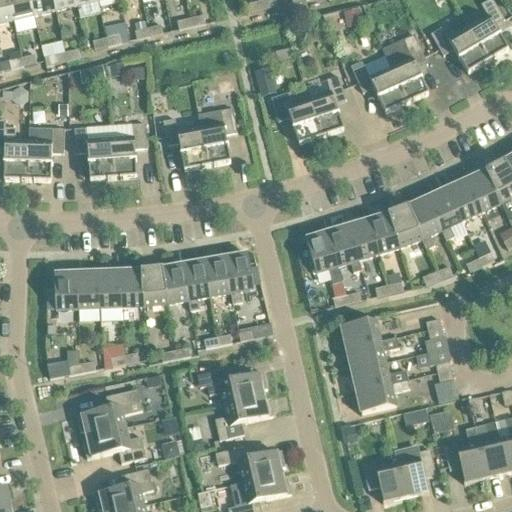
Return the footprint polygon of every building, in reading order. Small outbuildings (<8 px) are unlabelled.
[(7,0),(0,0),(0,28),(13,25),(7,0)] [(29,0),(7,0),(13,25),(34,20),(29,0)] [(51,0),(29,0),(34,20),(56,15),(51,0)] [(74,0),(51,0),(56,15),(77,10),(74,0)] [(96,0),(74,0),(77,10),(98,6),(96,0)] [(275,2),(262,5),(264,14),(277,11),(275,2)] [(487,20),(467,31),(488,67),(508,55),(494,31),(505,25),(492,3),(481,9),(487,20)] [(264,14),(262,5),(249,8),(251,17),(264,14)] [(360,13),(344,17),(348,32),(364,28),(360,13)] [(203,20),(190,23),(192,32),(205,29),(203,20)] [(137,23),(139,33),(146,31),(144,21),(137,23)] [(192,32),(190,23),(177,26),(179,35),(192,32)] [(310,27),(315,39),(325,35),(321,23),(310,27)] [(161,29),(148,32),(150,42),(163,39),(161,29)] [(488,67),(467,31),(447,43),(441,33),(431,39),(443,61),(454,55),(468,79),(488,67)] [(150,42),(148,32),(135,35),(137,45),(150,42)] [(119,39),(106,42),(108,51),(121,48),(119,39)] [(390,72),(407,109),(428,99),(417,74),(428,69),(414,39),(382,54),(390,72)] [(108,51),(106,42),(93,45),(95,55),(108,51)] [(276,56),(278,65),(291,62),(289,53),(276,56)] [(78,54),(65,57),(67,66),(80,63),(78,54)] [(67,66),(65,57),(52,60),(54,69),(67,66)] [(35,59),(22,62),(24,71),(37,68),(35,59)] [(24,71),(22,62),(9,65),(11,74),(24,71)] [(125,79),(122,68),(110,70),(112,82),(125,79)] [(407,109),(390,72),(369,81),(364,70),(353,75),(363,98),(374,93),(385,119),(407,109)] [(103,71),(91,74),(93,86),(105,84),(103,71)] [(344,135),(335,109),(346,105),(338,81),(327,85),(327,86),(305,93),(308,103),(321,142),(344,135)] [(236,94),(234,82),(225,83),(227,95),(236,94)] [(272,96),(269,82),(257,85),(261,99),(272,96)] [(28,106),(28,96),(20,92),(12,96),(12,106),(20,111),(28,106)] [(321,142),(308,103),(295,108),(292,96),(271,103),(279,127),(290,123),(299,150),(321,142)] [(68,119),(68,110),(59,110),(59,120),(68,119)] [(237,138),(232,113),(198,120),(200,132),(207,172),(230,168),(225,140),(237,138)] [(4,185),(28,186),(29,145),(15,145),(15,132),(6,132),(6,125),(0,124),(0,157),(5,158),(4,185)] [(207,172),(200,132),(177,136),(175,124),(163,126),(167,151),(179,149),(184,176),(207,172)] [(133,141),(110,143),(113,184),(137,182),(135,155),(147,154),(145,129),(133,129),(133,141)] [(29,133),(29,145),(28,186),(51,187),(52,159),(64,159),(64,134),(29,133)] [(113,184),(110,143),(87,145),(86,133),(74,134),(76,159),(88,158),(90,186),(113,184)] [(511,160),(503,166),(511,180),(511,160)] [(511,180),(503,166),(486,176),(501,209),(509,226),(511,224),(511,205),(511,203),(511,202),(511,180)] [(486,176),(467,185),(482,218),(501,209),(486,176)] [(467,185),(447,194),(462,227),(482,218),(467,185)] [(447,194),(427,203),(442,236),(441,236),(446,246),(455,242),(450,232),(462,227),(447,194)] [(427,203),(407,212),(422,245),(426,255),(435,251),(431,241),(441,236),(442,236),(427,203)] [(407,212),(389,219),(400,253),(422,245),(407,212)] [(389,219),(369,225),(379,259),(400,253),(389,219)] [(369,225),(348,231),(358,266),(379,259),(369,225)] [(348,231),(327,237),(338,272),(358,266),(348,231)] [(338,272),(327,237),(306,244),(316,279),(329,275),(333,289),(342,286),(338,272)] [(511,252),(511,241),(503,246),(508,255),(511,252)] [(491,258),(478,263),(482,272),(495,266),(491,258)] [(247,259),(225,263),(231,298),(233,309),(242,307),(240,297),(254,294),(247,259)] [(225,263),(204,266),(210,302),(231,298),(225,263)] [(482,272),(478,263),(466,269),(470,278),(482,272)] [(189,306),(188,306),(190,316),(200,315),(198,304),(210,302),(204,266),(183,270),(189,306)] [(168,309),(188,306),(189,306),(183,270),(161,274),(168,309)] [(449,271),(436,276),(440,285),(453,280),(449,271)] [(144,312),(168,309),(161,274),(142,276),(144,312)] [(122,313),(144,312),(142,276),(120,277),(122,313)] [(440,285),(436,276),(422,282),(426,291),(440,285)] [(78,314),(100,313),(99,277),(77,278),(78,314)] [(100,313),(122,313),(120,277),(99,277),(100,313)] [(56,315),(78,314),(77,278),(54,279),(56,315)] [(401,287),(388,290),(390,299),(403,296),(401,287)] [(390,299),(388,290),(375,293),(377,302),(390,299)] [(359,297),(346,300),(348,309),(361,306),(359,297)] [(348,309),(346,300),(333,303),(335,312),(348,309)] [(341,332),(346,355),(381,346),(376,324),(342,332),(342,331),(341,332)] [(426,327),(428,336),(441,333),(439,324),(426,327)] [(441,333),(428,336),(430,345),(443,342),(441,333)] [(238,337),(240,347),(254,344),(252,335),(238,337)] [(230,339),(217,342),(219,351),(232,348),(230,339)] [(219,351),(217,342),(204,345),(205,353),(219,351)] [(346,355),(351,376),(386,368),(383,356),(399,353),(397,343),(381,346),(346,355)] [(189,352),(175,355),(177,364),(191,362),(189,352)] [(67,355),(67,371),(79,369),(79,355),(67,355)] [(177,364),(175,355),(161,358),(162,367),(177,364)] [(137,357),(124,360),(126,369),(139,367),(137,357)] [(126,369),(124,360),(111,363),(113,372),(126,369)] [(94,366),(81,369),(82,378),(96,375),(94,366)] [(436,369),(438,378),(451,375),(449,366),(436,369)] [(391,389),(408,385),(406,375),(389,379),(386,368),(351,376),(356,397),(391,389)] [(82,378),(81,369),(79,369),(67,371),(69,381),(82,378)] [(221,398),(224,410),(264,401),(262,395),(267,394),(263,378),(231,385),(229,373),(197,381),(200,393),(207,391),(209,400),(221,398)] [(451,375),(438,378),(440,387),(453,384),(451,375)] [(161,390),(159,381),(146,383),(148,393),(161,390)] [(391,389),(356,397),(361,420),(362,420),(362,419),(396,411),(393,397),(410,393),(408,385),(391,389)] [(85,436),(87,442),(126,432),(124,420),(142,416),(138,394),(106,402),(109,414),(77,421),(81,437),(85,436)] [(501,397),(504,411),(511,408),(511,401),(510,395),(501,397)] [(264,401),(224,410),(226,422),(215,425),(220,446),(244,440),(241,428),(273,421),(269,405),(265,406),(264,401)] [(468,405),(471,418),(481,416),(477,403),(468,405)] [(452,410),(432,415),(437,434),(457,429),(452,410)] [(510,441),(499,443),(508,478),(511,477),(511,423),(506,425),(510,441)] [(485,429),(474,432),(487,483),(508,478),(499,443),(489,446),(485,429)] [(357,444),(354,431),(344,434),(347,446),(357,444)] [(126,432),(87,442),(88,447),(83,448),(87,464),(119,457),(121,469),(146,463),(141,442),(129,444),(126,432)] [(487,483),(474,432),(465,434),(469,450),(457,453),(456,448),(443,451),(449,476),(461,473),(464,487),(463,487),(464,489),(487,483)] [(204,454),(202,443),(191,445),(194,456),(204,454)] [(179,460),(176,446),(165,448),(162,453),(165,464),(179,460)] [(237,466),(242,488),(282,478),(280,473),(285,472),(281,455),(249,463),(247,451),(215,459),(218,471),(237,466)] [(394,457),(397,468),(398,467),(406,503),(429,497),(429,496),(428,496),(424,482),(436,479),(430,454),(418,457),(419,462),(406,465),(404,455),(394,457)] [(398,467),(397,468),(376,473),(375,468),(362,470),(368,495),(380,492),(383,507),(382,507),(383,508),(406,503),(398,467)] [(140,511),(145,511),(142,498),(154,495),(149,474),(124,480),(127,492),(95,499),(97,511),(140,511)] [(282,478),(242,488),(244,500),(233,503),(235,511),(234,511),(260,511),(260,507),(291,499),(287,482),(283,484),(282,478)] [(0,511),(10,511),(5,490),(4,490),(4,491),(0,492),(0,511)]
